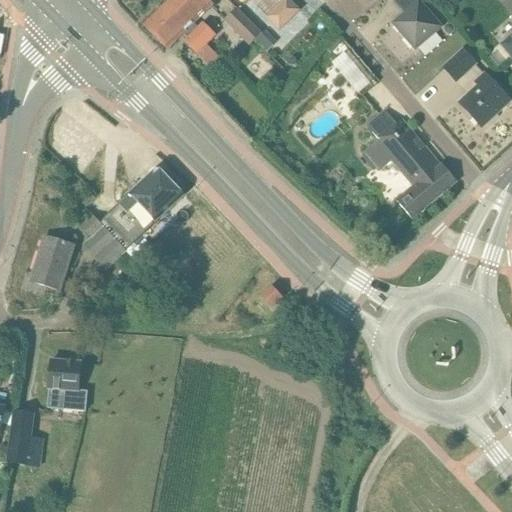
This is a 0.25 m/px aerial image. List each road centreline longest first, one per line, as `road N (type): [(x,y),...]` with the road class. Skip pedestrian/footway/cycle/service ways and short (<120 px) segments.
road 1 (primary): [(401,310),(309,238),(88,3)]
road 2 (primary): [(84,52),(312,281),(384,334)]
road 3 (track): [(343,269),(317,307),(274,327),(201,331),(74,321)]
road 4 (residential): [(501,195),(471,176),(329,0)]
road 5 (primary): [(384,334),(383,371),(398,398),(425,414),(462,412)]
